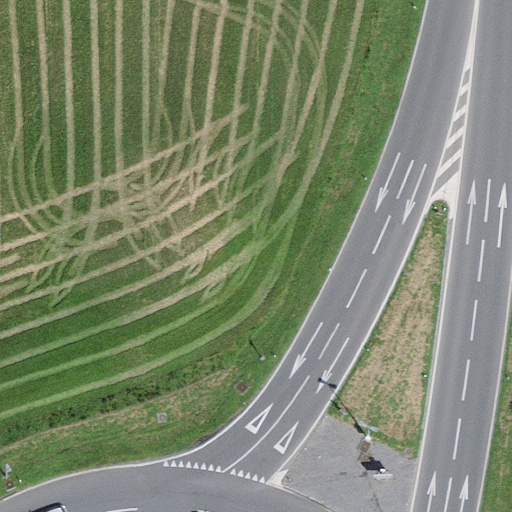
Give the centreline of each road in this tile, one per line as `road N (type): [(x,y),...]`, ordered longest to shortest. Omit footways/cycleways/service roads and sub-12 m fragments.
road 1 (secondary): [(460,0),(363,279),(251,455),(184,511)]
road 2 (secondary): [(441,511),(485,186),(483,0)]
